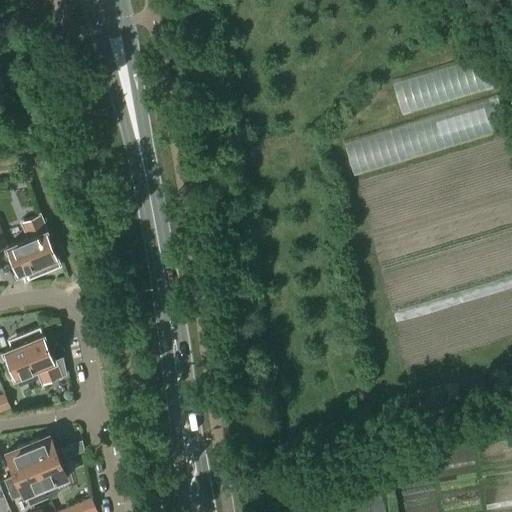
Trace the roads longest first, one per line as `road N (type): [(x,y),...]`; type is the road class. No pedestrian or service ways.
road 1 (secondary): [(87,0),(136,171),(185,511)]
road 2 (secondary): [(206,511),(120,0)]
road 3 (residential): [(0,303),(51,297),(75,311),(93,414)]
